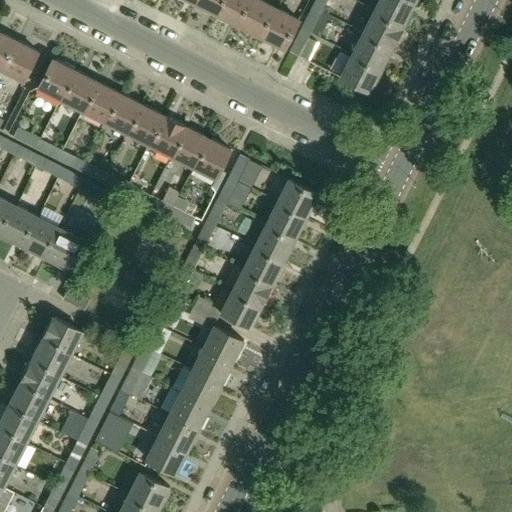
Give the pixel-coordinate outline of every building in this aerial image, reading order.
[(216,14),(223,0),(195,0),(194,3),(216,14)] [(238,25),(251,0),(223,0),(216,14),(238,25)] [(261,37),(275,8),(260,0),(251,0),(238,25),(261,37)] [(316,0),(313,8),(321,12),(327,0),(316,0)] [(403,26),(414,3),(407,0),(379,0),(374,11),(403,26)] [(284,48),(299,20),(275,8),(261,37),(284,48)] [(313,8),(302,29),(310,34),(321,12),(313,8)] [(392,48),(403,26),(374,11),(362,33),(392,48)] [(310,34),(302,29),(290,51),(308,60),(317,42),(308,38),(310,34)] [(0,68),(0,69),(15,39),(0,31),(0,68)] [(380,70),(392,48),(362,33),(351,55),(380,70)] [(38,51),(15,39),(0,69),(23,80),(38,51)] [(369,92),(380,70),(351,55),(340,77),(369,92)] [(60,99),(75,70),(52,59),(37,87),(60,99)] [(82,110),(97,81),(75,70),(60,99),(82,110)] [(104,121),(119,92),(97,81),(82,110),(104,121)] [(126,132),(141,104),(119,92),(104,121),(126,132)] [(149,144),(163,115),(141,104),(126,132),(149,144)] [(171,155),(185,126),(163,115),(149,144),(171,155)] [(193,166),(207,137),(185,126),(171,155),(193,166)] [(13,136),(36,147),(40,139),(18,127),(13,136)] [(0,135),(0,146),(14,154),(18,145),(0,135)] [(215,177),(222,164),(230,148),(207,137),(193,166),(215,177)] [(36,147),(58,159),(63,150),(40,139),(36,147)] [(18,145),(14,154),(36,165),(40,156),(18,145)] [(80,170),(85,161),(63,150),(58,159),(80,170)] [(229,177),(238,181),(250,159),(241,154),(229,177)] [(57,176),(62,167),(40,156),(36,165),(57,176)] [(102,181),(107,172),(85,161),(80,170),(102,181)] [(84,179),(62,167),(57,176),(80,188),(84,179)] [(124,192),(129,183),(107,172),(102,181),(124,192)] [(229,177),(218,199),(227,203),(238,181),(229,177)] [(107,190),(84,179),(80,188),(103,199),(107,190)] [(306,216),(317,193),(288,179),(277,201),(306,216)] [(147,203),(151,195),(129,183),(124,192),(147,203)] [(169,215),(173,206),(151,195),(147,203),(169,215)] [(0,234),(1,234),(16,205),(0,197),(0,234)] [(218,199),(207,221),(216,225),(227,203),(218,199)] [(295,238),(306,216),(277,201),(265,223),(295,238)] [(23,246),(38,216),(16,205),(1,234),(23,246)] [(196,217),(173,206),(169,215),(191,226),(196,217)] [(45,257),(60,227),(38,216),(23,246),(45,257)] [(207,221),(196,243),(205,247),(216,225),(207,221)] [(284,260),(295,238),(265,223),(254,245),(284,260)] [(86,261),(94,245),(99,235),(77,225),(73,234),(60,227),(45,257),(68,268),(75,255),(86,261)] [(196,243),(184,265),(193,270),(205,247),(196,243)] [(272,282),(284,260),(254,245),(243,267),(272,282)] [(182,292),(193,270),(184,265),(173,288),(182,292)] [(261,304),(272,282),(243,267),(232,290),(261,304)] [(71,289),(68,288),(66,293),(63,299),(85,309),(90,299),(85,296),(71,289)] [(249,327),(261,304),(232,290),(220,312),(249,327)] [(167,300),(155,323),(164,328),(175,305),(167,300)] [(71,353),(83,331),(76,328),(54,316),(42,339),(71,353)] [(143,345),(152,350),(164,328),(155,323),(143,345)] [(231,362),(243,340),(213,325),(202,347),(231,362)] [(164,355),(174,333),(165,329),(155,351),(164,355)] [(60,376),(71,353),(42,339),(31,361),(60,376)] [(141,372),(152,350),(143,345),(132,368),(141,372)] [(220,385),(231,362),(202,347),(191,370),(220,385)] [(111,374),(120,378),(132,355),(123,351),(111,374)] [(49,398),(60,376),(31,361),(20,383),(49,398)] [(121,390),(130,394),(141,372),(132,368),(121,390)] [(209,407),(220,385),(191,370),(179,392),(209,407)] [(120,378),(111,374),(100,396),(109,400),(120,378)] [(38,420),(49,398),(20,383),(9,405),(38,420)] [(110,412),(118,416),(130,394),(121,390),(110,412)] [(198,429),(209,407),(179,392),(168,414),(198,429)] [(109,400),(100,396),(89,418),(98,422),(109,400)] [(0,428),(26,442),(38,420),(9,405),(0,422),(0,428)] [(107,438),(118,416),(110,412),(98,434),(107,438)] [(186,451),(198,429),(168,414),(157,436),(186,451)] [(98,422),(89,418),(78,440),(86,444),(98,422)] [(0,456),(15,465),(26,442),(0,428),(0,456)] [(186,451),(157,436),(145,459),(175,473),(186,451)] [(86,444),(78,440),(66,462),(75,467),(86,444)] [(80,469),(89,474),(101,451),(92,447),(80,469)] [(0,484),(4,487),(15,465),(0,456),(0,484)] [(55,484),(64,489),(75,467),(66,462),(55,484)] [(80,469),(69,491),(78,496),(89,474),(80,469)] [(157,509),(168,487),(139,472),(127,494),(157,509)] [(2,511),(14,492),(4,487),(0,484),(0,511),(2,511)] [(52,511),(64,489),(55,484),(44,507),(52,511)] [(69,491),(58,511),(69,511),(78,496),(69,491)] [(155,511),(157,509),(127,494),(118,511),(155,511)]
